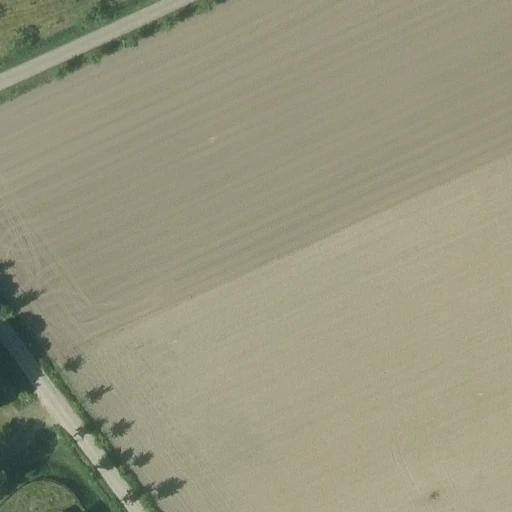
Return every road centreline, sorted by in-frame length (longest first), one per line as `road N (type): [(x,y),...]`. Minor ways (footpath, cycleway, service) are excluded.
road 1 (unclassified): [(134,511),(0,328)]
road 2 (unclassified): [(0,82),(179,0)]
